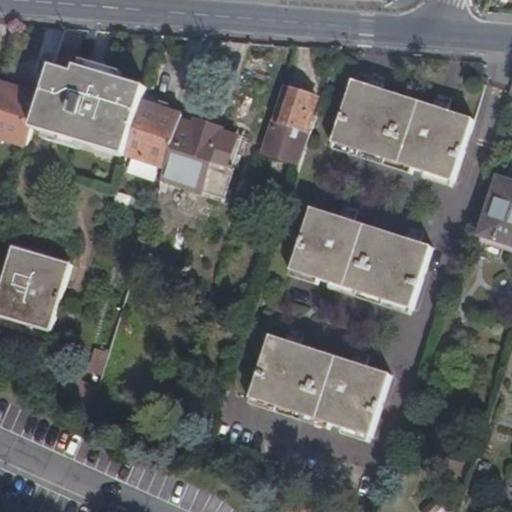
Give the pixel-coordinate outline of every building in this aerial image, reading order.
[(51,132),(96,146),(98,141),(129,151),(143,104),(147,89),(141,88),(101,74),(99,80),(75,72),(53,65),(44,97),(34,127),(51,132)] [(77,66),(75,72),(99,80),(101,74),(77,66)] [(398,163),(418,101),(353,80),(334,141),(398,163)] [(0,137),(29,144),(34,127),(44,97),(0,85),(0,137)] [(266,156),(301,167),(312,133),(307,132),(317,100),(287,91),(266,156)] [(418,101),(398,163),(455,182),(475,121),(449,111),(451,103),(438,98),(435,107),(418,101)] [(129,151),(127,155),(167,168),(181,125),(183,117),(143,104),(129,151)] [(198,122),(183,117),(181,125),(196,129),(198,122)] [(181,125),(167,168),(165,177),(204,190),(223,130),(198,122),(196,129),(181,125)] [(245,137),(223,130),(204,190),(203,194),(227,201),(237,169),(235,168),(245,137)] [(96,146),(127,157),(127,155),(129,151),(98,141),(96,146)] [(163,184),(202,196),(203,194),(204,190),(165,177),(163,184)] [(481,233),(505,241),(511,220),(511,182),(499,178),(481,233)] [(357,290),(377,229),(314,209),(294,269),(357,290)] [(377,229),(357,290),(415,310),(434,248),(421,244),(424,235),(409,231),(407,239),(377,229)] [(47,286),(65,292),(74,265),(46,256),(17,248),(13,260),(0,301),(0,312),(54,329),(62,303),(44,298),(47,286)] [(62,303),(65,292),(47,286),(44,298),(62,303)] [(254,398),(315,419),(335,357),(273,338),(254,398)] [(335,357),(315,419),(373,437),(392,375),(367,367),(369,358),(355,354),(352,362),(335,357)] [(439,500),(428,511),(448,511),(451,509),(439,500)]
